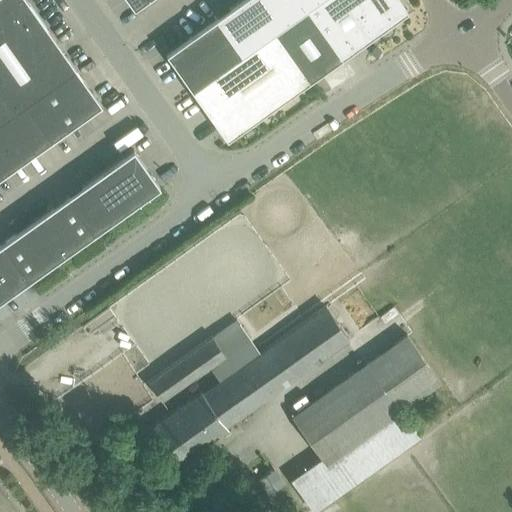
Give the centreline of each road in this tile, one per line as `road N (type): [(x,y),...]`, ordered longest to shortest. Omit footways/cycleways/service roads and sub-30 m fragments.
road 1 (unclassified): [(212,190),(463,34)]
road 2 (unclassified): [(0,341),(212,190)]
road 3 (unclassified): [(212,190),(76,0)]
road 4 (tertiary): [(76,511),(0,408)]
